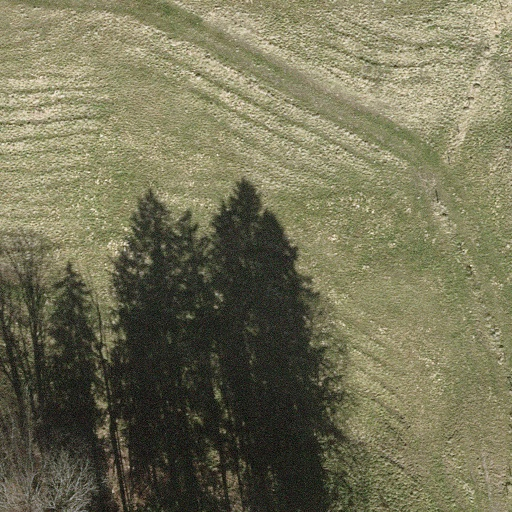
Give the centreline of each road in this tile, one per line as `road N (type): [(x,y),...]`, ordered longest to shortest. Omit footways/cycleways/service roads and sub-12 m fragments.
road 1 (track): [(106,0),(192,27),(429,158),(454,188),(511,326)]
road 2 (track): [(439,511),(209,364),(0,287)]
